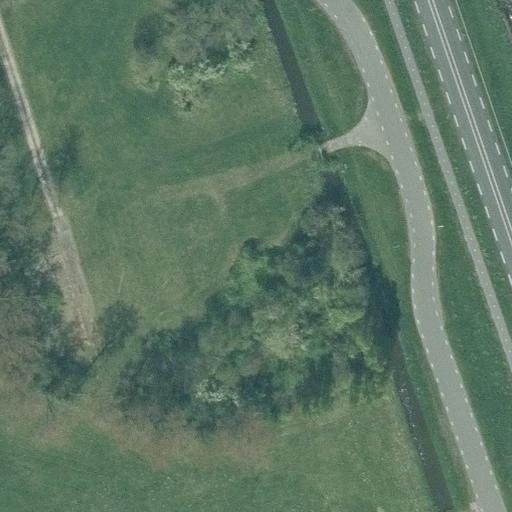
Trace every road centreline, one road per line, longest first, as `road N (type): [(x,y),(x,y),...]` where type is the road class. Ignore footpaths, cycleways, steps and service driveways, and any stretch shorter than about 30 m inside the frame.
road 1 (unclassified): [(492,511),(428,323),(420,212),(381,84),(332,0)]
road 2 (primary): [(511,236),(430,0)]
